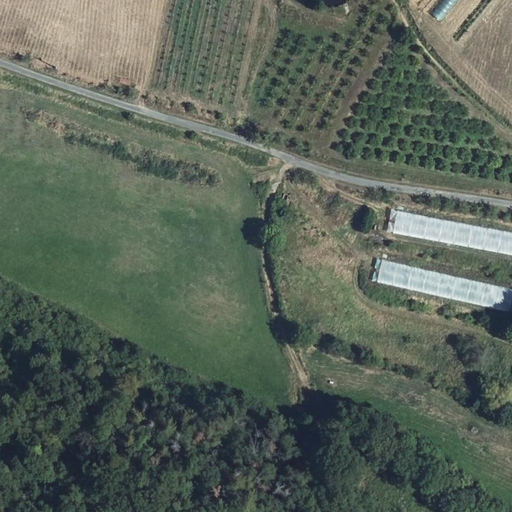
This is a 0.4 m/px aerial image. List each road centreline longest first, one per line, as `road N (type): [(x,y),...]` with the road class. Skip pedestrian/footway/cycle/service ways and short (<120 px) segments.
road 1 (unclassified): [(511,206),(287,158),(0,63)]
road 2 (track): [(287,158),(269,200),(263,250),(349,511)]
road 3 (track): [(511,130),(430,57),(393,0)]
